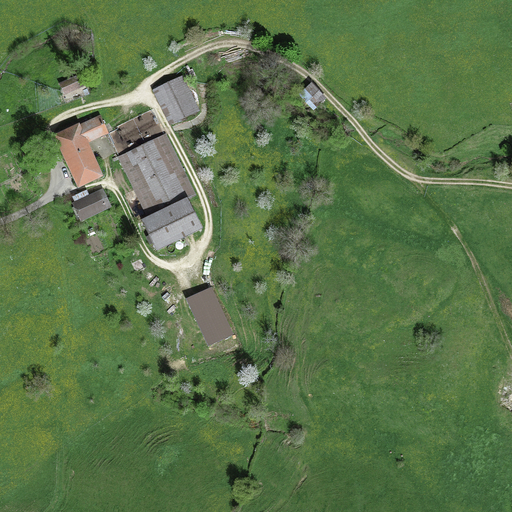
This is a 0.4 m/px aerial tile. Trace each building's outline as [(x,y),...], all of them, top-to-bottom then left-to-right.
[(60,85),(64,95),(82,87),(78,77),(60,85)] [(158,91),(172,119),(196,108),(181,79),(158,91)] [(78,187),(100,177),(85,143),(106,133),(99,119),(78,129),(77,127),(55,138),(78,187)] [(193,196),(164,136),(118,159),(148,218),(141,222),(156,252),(201,230),(186,200),(193,196)] [(105,205),(101,195),(77,206),(82,218),(106,206),(105,205)] [(93,264),(96,270),(102,267),(100,261),(93,264)] [(210,289),(188,299),(209,347),(231,337),(210,289)]
